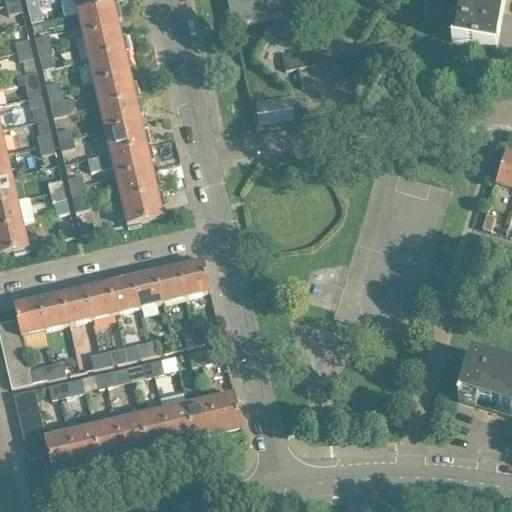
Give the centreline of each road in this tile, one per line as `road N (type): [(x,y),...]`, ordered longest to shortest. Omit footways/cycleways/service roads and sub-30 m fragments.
road 1 (residential): [(206,155),(493,113),(511,118)]
road 2 (residential): [(284,488),(224,235)]
road 3 (residential): [(0,286),(224,235)]
road 4 (residential): [(284,488),(398,478),(511,488)]
road 5 (residential): [(206,155),(169,0)]
